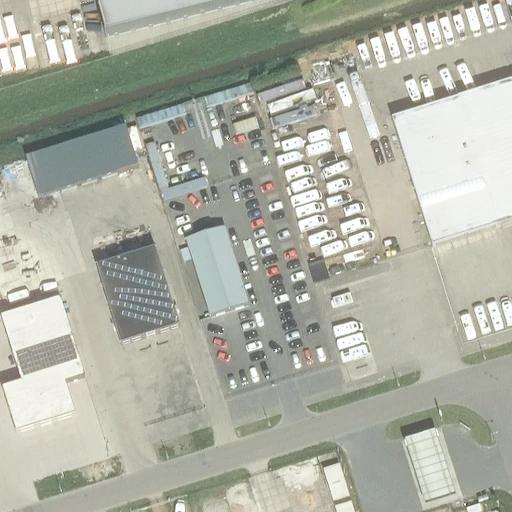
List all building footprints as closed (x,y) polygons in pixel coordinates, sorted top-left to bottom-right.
[(96,0),(106,39),(261,0),(96,0)] [(460,106),(459,100),(392,122),(432,249),(499,228),(498,222),(511,217),(511,84),(493,93),(476,101),(460,106)] [(126,130),(26,161),(37,200),(138,169),(126,130)] [(163,200),(189,193),(187,183),(168,188),(157,144),(150,145),(163,200)] [(225,230),(186,242),(210,319),(249,307),(225,230)] [(156,252),(97,270),(121,347),(180,329),(156,252)] [(23,385),(4,391),(17,435),(74,417),(63,385),(83,379),(59,302),(2,320),(23,385)] [(406,440),(426,505),(458,496),(438,431),(406,440)] [(357,511),(344,462),(323,468),(335,511),(357,511)]
